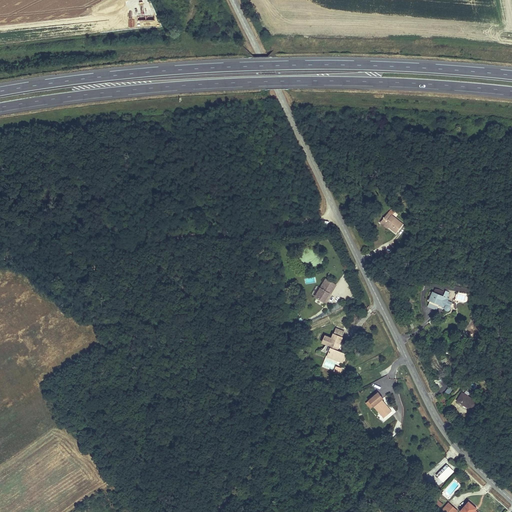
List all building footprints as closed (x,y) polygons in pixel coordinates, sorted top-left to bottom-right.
[(395,135),(389,149),(392,151),(399,137),(395,135)] [(382,220),(386,224),(384,227),(395,236),(403,226),(388,213),(382,220)] [(337,285),(325,278),(313,296),(325,303),(337,285)] [(439,291),(437,290),(436,294),(434,293),(431,302),(440,306),(439,307),(445,310),(447,305),(449,301),(450,299),(448,298),(451,293),(447,291),(446,293),(440,290),(439,291)] [(464,304),(466,296),(456,294),(454,302),(464,304)] [(440,306),(431,302),(428,308),(437,312),(439,307),(440,306)] [(301,317),(298,319),(301,326),(306,323),(304,320),(303,320),(301,317)] [(336,328),(334,334),(343,338),(346,332),(336,328)] [(329,353),(344,360),(346,355),(342,353),(346,345),(341,343),(343,338),(334,334),(331,339),(326,336),(323,343),(332,347),(329,353)] [(343,363),(344,360),(329,353),(327,357),(343,363)] [(321,367),(333,371),(335,365),(338,366),(339,362),(325,357),(321,367)] [(449,395),(452,389),(447,386),(444,392),(449,395)] [(378,392),(368,400),(374,407),(385,420),(392,413),(381,400),(383,398),(378,392)] [(476,404),(463,394),(458,401),(471,411),(476,404)] [(374,407),(368,400),(365,402),(371,409),(374,407)] [(448,466),(437,477),(443,482),(454,471),(448,466)] [(439,499),(437,496),(436,499),(435,501),(440,506),(444,503),(439,499)] [(477,509),(469,502),(462,511),(477,511),(476,511),(477,509)] [(444,509),(447,511),(448,511),(453,507),(449,503),(444,509)]
